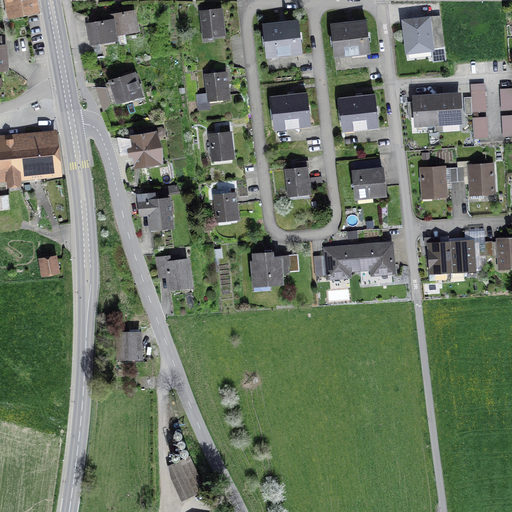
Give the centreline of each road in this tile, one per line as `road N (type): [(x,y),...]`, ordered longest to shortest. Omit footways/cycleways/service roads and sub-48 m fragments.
road 1 (residential): [(305,0),(264,1),(247,24),(272,227),(303,237),(336,223),(324,104)]
road 2 (tertiary): [(241,511),(144,287),(99,132),(72,121)]
road 3 (secondary): [(72,121),(87,303),(69,511)]
road 4 (residential): [(405,224),(443,511)]
road 5 (residential): [(388,73),(405,224)]
road 6 (residential): [(388,73),(511,69)]
